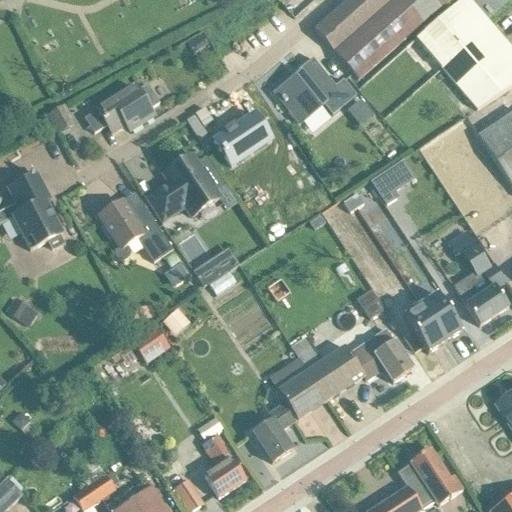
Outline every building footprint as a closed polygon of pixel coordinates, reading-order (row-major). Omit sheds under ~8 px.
[(449,1),(450,0),(350,0),(313,32),(357,82),(449,1)] [(455,87),(503,46),(504,47),(506,45),(467,0),(462,0),(415,41),(455,87)] [(215,28),(202,35),(208,46),(221,38),(215,28)] [(331,117),(355,98),(342,82),(334,88),(312,60),(295,73),(298,76),(275,95),(288,111),(286,112),(298,126),(323,106),(331,117)] [(129,133),(153,118),(149,112),(159,106),(146,86),(136,93),(134,89),(97,112),(97,113),(84,121),(94,136),(106,128),(111,135),(125,127),(129,133)] [(59,135),(72,127),(62,111),(49,119),(59,135)] [(511,114),(478,137),(511,188),(511,114)] [(224,136),(213,143),(231,170),(271,144),(253,117),(235,129),(234,127),(223,135),(224,136)] [(169,187),(148,201),(162,223),(184,209),(192,220),(220,201),(215,193),(224,187),(206,161),(197,167),(191,158),(163,177),(169,187)] [(383,177),(371,185),(385,207),(397,199),(394,193),(414,180),(404,164),(383,177)] [(14,206),(18,204),(23,214),(12,220),(29,253),(46,244),(52,254),(65,246),(59,237),(61,236),(44,203),(42,203),(38,195),(44,191),(36,176),(33,178),(32,174),(28,176),(30,179),(6,192),(14,206)] [(356,197),(350,201),(356,211),(363,207),(356,197)] [(356,211),(350,201),(343,205),(349,215),(356,211)] [(127,212),(122,204),(114,209),(110,209),(106,211),(105,215),(98,219),(109,236),(118,249),(115,251),(114,256),(118,262),(123,263),(129,259),(130,254),(126,249),(137,242),(153,265),(172,253),(140,204),(127,212)] [(489,269),(474,245),(460,254),(474,275),(452,289),(478,329),(508,310),(496,291),(505,285),(494,268),(493,266),(489,269)] [(223,279),(231,289),(249,276),(242,265),(223,279)] [(437,297),(420,309),(445,345),(461,334),(450,317),(437,297)] [(28,330),(37,315),(14,300),(5,315),(12,320),(28,330)] [(134,326),(154,320),(151,308),(130,313),(134,326)] [(420,309),(404,320),(428,356),(445,345),(420,309)] [(174,339),(190,326),(177,312),(162,325),(174,339)] [(146,366),(168,350),(153,328),(131,344),(146,366)] [(302,341),(290,348),(298,360),(316,387),(327,404),(363,380),(365,383),(383,372),(392,386),(413,373),(386,333),(348,358),(343,351),(321,365),(304,340),(302,341)] [(126,347),(109,359),(114,366),(131,355),(126,347)] [(298,424),(327,404),(316,387),(298,360),(298,361),(268,380),(286,406),(267,418),(272,423),(252,437),(260,450),(271,466),(292,452),(280,434),(297,423),(297,424),(298,424)] [(511,397),(497,407),(511,430),(511,397)] [(204,444),(222,432),(214,420),(196,431),(204,444)] [(231,462),(224,452),(215,439),(202,448),(217,471),(204,480),(218,501),(245,483),(231,462)] [(449,482),(429,452),(409,465),(410,467),(396,476),(406,490),(373,511),(422,511),(435,504),(438,509),(462,493),(453,479),(449,482)] [(80,511),(88,511),(101,503),(115,494),(94,463),(77,475),(87,489),(73,499),(75,504),(80,511)] [(0,511),(6,511),(21,497),(6,482),(1,487),(0,488),(0,511)] [(165,511),(145,482),(119,500),(106,509),(107,511),(165,511)] [(186,511),(193,511),(202,506),(186,483),(173,493),(186,511)] [(511,511),(511,503),(498,511),(511,511)]
